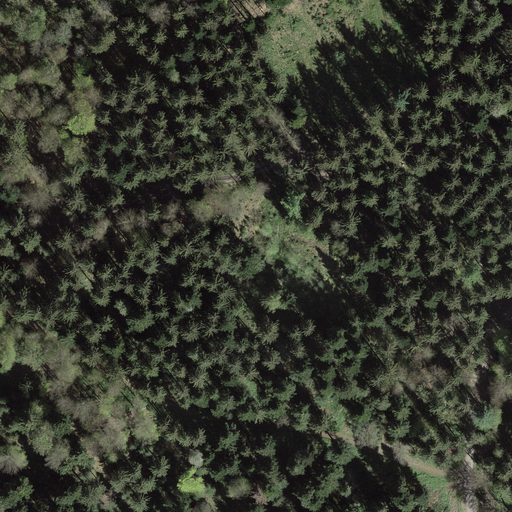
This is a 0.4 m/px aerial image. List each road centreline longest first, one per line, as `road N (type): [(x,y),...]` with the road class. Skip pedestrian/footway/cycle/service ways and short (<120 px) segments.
road 1 (track): [(470,474),(138,393),(0,314)]
road 2 (track): [(511,314),(482,363),(472,415),(473,511)]
